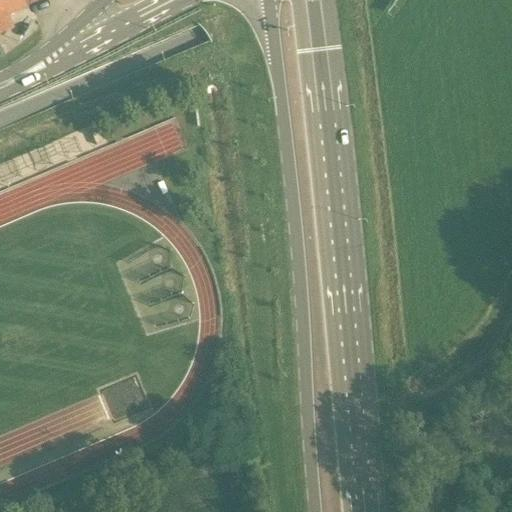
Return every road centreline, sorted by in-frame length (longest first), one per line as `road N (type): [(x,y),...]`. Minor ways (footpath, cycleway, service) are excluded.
road 1 (primary): [(364,511),(312,0)]
road 2 (primary): [(269,0),(317,511)]
road 3 (primary): [(53,60),(186,0)]
